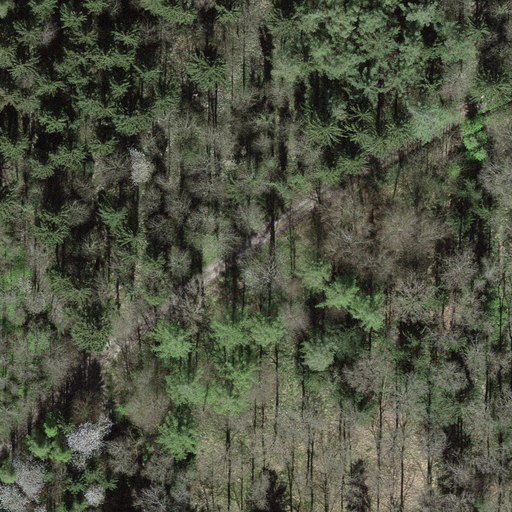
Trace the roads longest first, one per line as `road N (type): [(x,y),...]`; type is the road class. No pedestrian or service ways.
road 1 (track): [(84,372),(281,224),(395,150),(511,92)]
road 2 (track): [(0,179),(84,372)]
road 3 (track): [(84,372),(153,511)]
